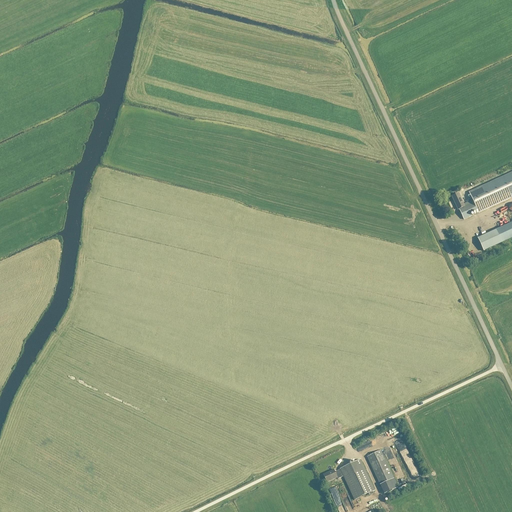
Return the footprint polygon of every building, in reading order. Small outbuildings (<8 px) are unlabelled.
[(458,194),(452,197),(458,210),(459,210),(464,220),(471,217),(470,214),(477,211),(478,213),(511,197),(511,172),(469,193),(472,201),(463,205),(458,194)] [(511,222),(472,241),(480,258),(511,243),(511,222)] [(384,495),(398,488),(380,450),(367,457),(384,495)] [(333,470),(323,475),(327,483),(337,478),(338,480),(343,477),(354,501),(374,491),(360,460),(340,470),(334,473),(333,470)] [(331,490),(334,504),(340,502),(336,489),(331,490)]
